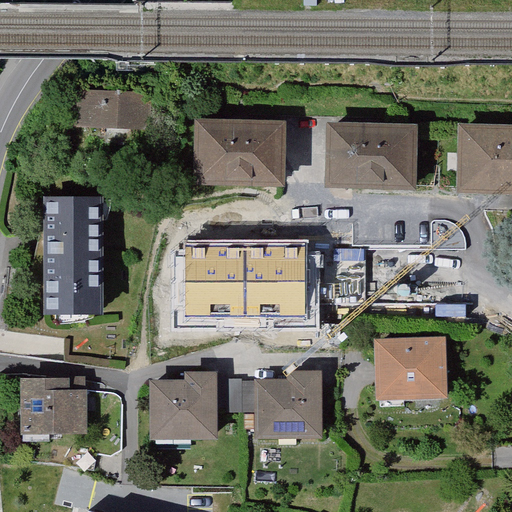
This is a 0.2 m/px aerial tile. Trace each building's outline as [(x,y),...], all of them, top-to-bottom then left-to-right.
[(150,98),(78,96),(77,133),(149,135),(150,98)] [(286,129),(195,129),(195,190),(286,190),(286,129)] [(419,130),(329,129),(328,193),(418,194),(419,130)] [(511,131),(460,129),(458,196),(511,198),(511,131)] [(101,200),(47,200),(47,314),(101,315),(101,200)] [(185,242),(185,315),(244,315),(245,243),(185,242)] [(306,242),(245,243),(244,315),(306,316),(306,242)] [(447,342),(378,345),(380,409),(450,406),(447,342)] [(323,447),(325,379),(290,378),(290,386),(257,385),(255,445),(323,447)] [(220,447),(221,380),(193,380),(189,387),(156,386),(155,446),(220,447)] [(88,383),(23,382),(23,446),(95,446),(95,408),(118,408),(118,397),(88,397),(88,383)]
